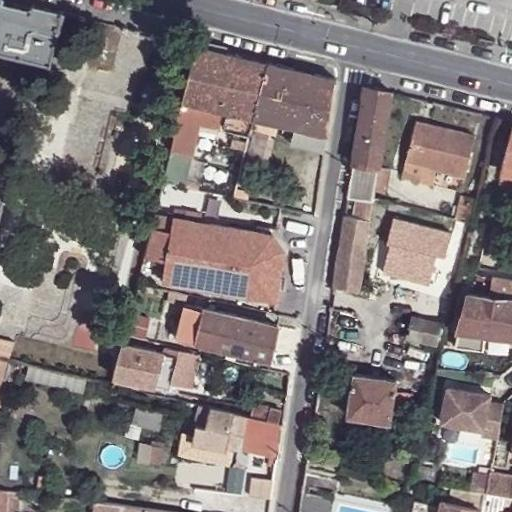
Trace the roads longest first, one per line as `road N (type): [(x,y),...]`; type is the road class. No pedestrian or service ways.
road 1 (residential): [(356,49),(285,511)]
road 2 (secondary): [(356,49),(160,0)]
road 3 (secondary): [(511,88),(356,49)]
